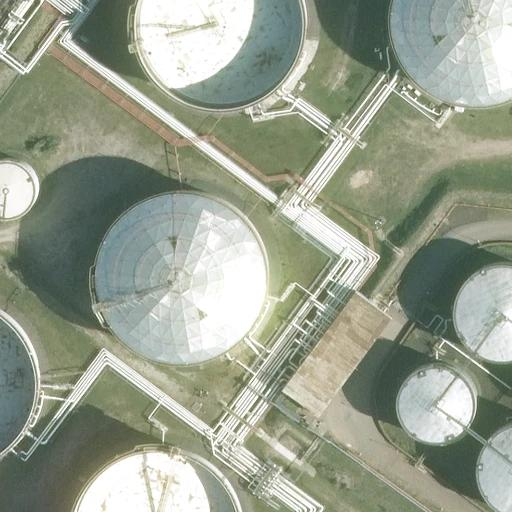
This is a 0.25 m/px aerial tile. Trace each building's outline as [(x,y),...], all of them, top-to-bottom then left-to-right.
[(267,93),(273,89),(278,85),(281,82),(285,79),(288,75),(289,74),(292,70),(295,66),(297,62),(299,58),(301,54),(303,49),(304,45),(305,40),(306,36),(307,31),(307,27),(307,20),(307,15),(306,11),(305,4),(304,0),(141,0),(140,6),(140,9),(139,13),(139,20),(139,23),(139,27),(139,32),(140,34),(141,39),(141,41),(142,45),(144,52),(145,54),(147,58),(151,64),(153,68),(157,74),(162,79),(165,82),(170,87),(174,90),(176,91),(178,92),(182,95),(188,98),(194,101),(201,103),(207,104),(214,105),(219,106),(226,106),(231,105),(237,104),(244,103),(251,101),(255,99),(261,96),(267,93)] [(511,0),(396,0),(397,0),(396,5),(395,9),(395,14),(395,19),(395,23),(396,28),(396,32),(397,37),(398,41),(400,46),(403,52),(405,56),(407,60),(409,64),(412,68),(415,72),(418,75),(423,80),(427,83),(430,86),(434,88),(438,91),(442,93),(446,95),(451,97),(457,99),(462,100),(466,100),(471,101),(476,101),(480,101),(485,101),(490,101),(496,100),(501,99),(505,97),(510,96),(511,94),(511,0)] [(36,179),(35,176),(34,173),(33,171),(32,169),(30,167),(28,165),(26,163),(25,162),(23,161),(20,160),(18,159),(15,158),(12,157),(10,157),(7,157),(4,157),(2,158),(0,158),(0,212),(3,213),(7,214),(9,214),(11,214),(15,213),(17,213),(21,211),(23,210),(25,209),(29,206),(30,204),(32,202),(33,200),(35,197),(36,195),(37,191),(37,188),(37,185),(37,183),(37,181),(36,179)] [(227,347),(233,344),(237,340),(241,338),(244,334),(247,331),(250,328),(255,322),(257,318),(259,314),(262,310),(264,304),(266,299),(267,295),(268,290),(269,286),(269,281),(270,276),(270,272),(269,267),(269,263),(268,258),(267,251),(265,247),(264,243),(262,238),(259,232),(256,228),(252,222),(251,221),(248,217),(244,214),(239,209),(236,206),(232,204),(228,201),(222,198),(217,196),(213,194),(209,193),(202,191),(197,191),(193,190),(186,190),(181,190),(177,190),(172,191),(167,192),(163,193),(159,194),(154,196),(150,198),(146,200),(142,202),(136,206),(132,209),(129,212),(125,215),(122,218),(118,224),(115,227),(113,231),(111,235),(109,240),(108,242),(106,246),(105,250),(103,257),(102,259),(102,264),(102,266),(101,271),(101,276),(102,283),(102,285),(103,289),(104,296),(106,301),(106,303),(108,307),(109,309),(111,313),(113,317),(117,323),(121,329),(126,334),(130,337),(135,341),(141,345),(145,348),(151,351),(157,353),(164,355),(171,357),(178,358),(185,358),(192,358),(198,357),(203,356),(210,355),(216,352),(221,350),(227,347)] [(511,261),(508,261),(504,261),(501,261),(497,262),(494,262),(490,263),(485,265),(482,267),(479,268),(475,271),(472,274),(469,276),(467,279),(464,283),(462,286),(460,289),(459,292),(457,297),(457,301),(456,304),(456,308),(456,311),(456,315),(456,319),(457,320),(457,322),(458,325),(459,329),(460,330),(461,334),(463,337),(466,341),(469,344),(471,346),(475,350),(479,353),(484,355),(489,357),(494,359),(499,360),(505,360),(510,360),(511,359),(511,261)] [(394,317),(358,290),(283,388),(319,415),(394,317)] [(27,426),(29,422),(31,420),(33,415),(35,410),(37,406),(38,402),(39,397),(40,393),(40,388),(41,383),(41,379),(41,374),(40,370),(39,365),(38,361),(37,356),(36,352),(33,345),(31,341),(29,337),(26,333),(24,330),(21,326),(18,322),(14,319),(11,316),(7,313),(4,311),(0,308),(0,452),(3,451),(7,448),(12,444),(17,439),(22,434),(24,430),(26,428),(27,426)] [(477,409),(478,408),(478,404),(478,399),(478,398),(478,395),(477,392),(476,389),(475,386),(474,384),(473,381),(470,377),(468,375),(465,372),(462,370),(458,367),(455,366),(451,364),(448,363),(443,362),(440,362),(435,362),(430,363),(427,363),(424,364),(420,366),(417,368),(413,371),(410,374),(409,375),(407,378),(404,382),(403,385),(401,389),(400,392),(399,395),(399,398),(399,400),(399,403),(399,406),(400,409),(400,413),(401,414),(402,417),(403,420),(404,421),(406,424),(407,425),(409,428),(411,430),(414,432),(416,434),(420,437),(425,438),(428,440),(431,440),(435,441),(439,441),(442,441),(445,441),(450,439),(454,438),(457,437),(460,435),(462,433),(465,431),(468,428),(470,425),(472,423),(474,419),(476,416),(477,413),(477,409)] [(511,511),(511,421),(509,422),(504,425),(501,426),(498,428),(494,432),(492,434),(491,436),(488,438),(486,441),(485,444),(482,449),(481,452),(480,456),(479,459),(479,463),(479,466),(479,470),(479,473),(479,477),(480,480),(481,484),(482,485),(483,489),(486,493),(487,496),(490,499),(492,502),(496,505),(499,508),(501,510),(504,511),(505,511),(511,511)] [(242,511),(242,510),(241,505),(240,503),(239,499),(238,497),(236,493),(234,489),(231,485),(229,481),(226,477),(221,472),(218,468),(215,465),(209,461),(205,459),(201,456),(195,453),(189,450),(182,448),(175,447),(171,446),(166,446),(159,445),(154,446),(150,446),(143,447),(136,449),(130,451),(125,453),(121,455),(115,458),(111,461),(108,464),(104,467),(101,470),(96,475),(92,480),(89,484),(87,488),(84,492),(83,494),(82,498),(80,503),(79,507),(78,511),(77,511),(242,511)]
